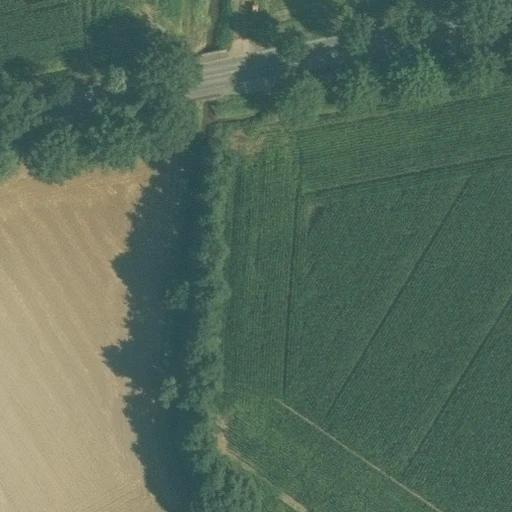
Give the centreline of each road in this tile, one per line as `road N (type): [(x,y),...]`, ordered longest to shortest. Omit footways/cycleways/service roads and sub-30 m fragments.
road 1 (secondary): [(511,16),(0,116)]
road 2 (track): [(182,80),(163,453),(190,511)]
